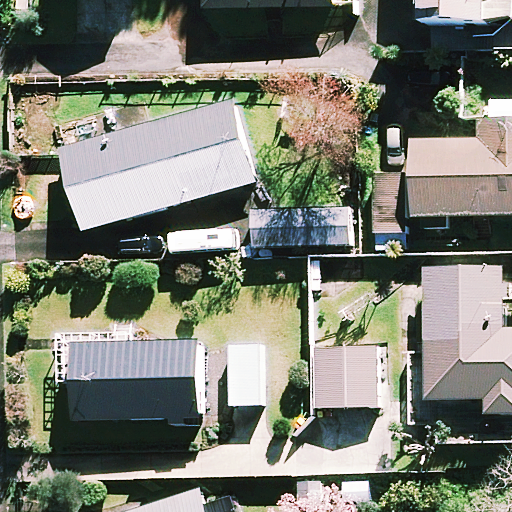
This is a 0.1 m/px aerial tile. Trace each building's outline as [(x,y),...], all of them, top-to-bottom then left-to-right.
[(339,13),(338,0),(209,0),(209,15),(339,13)] [(511,0),(426,0),(426,29),(492,32),(492,25),(511,25),(511,0)] [(260,186),(237,105),(67,154),(89,234),(260,186)] [(511,105),(494,106),(495,123),(485,123),(485,145),(417,147),(419,223),(511,220),(511,105)] [(412,179),(380,178),(378,238),(410,239),(412,179)] [(352,212),(258,211),(258,250),(351,250),(352,212)] [(511,334),(507,334),(507,273),(433,273),(432,404),(491,404),(491,419),(511,418),(511,334)] [(132,336),(52,335),(51,353),(65,353),(65,386),(81,386),(80,424),(176,426),(176,430),(193,430),(194,426),(205,426),(206,348),(132,348),(132,336)] [(265,409),(264,348),(235,349),(236,410),(265,409)] [(380,412),(382,353),(321,351),(320,410),(380,412)] [(210,511),(206,496),(153,511),(210,511)]
